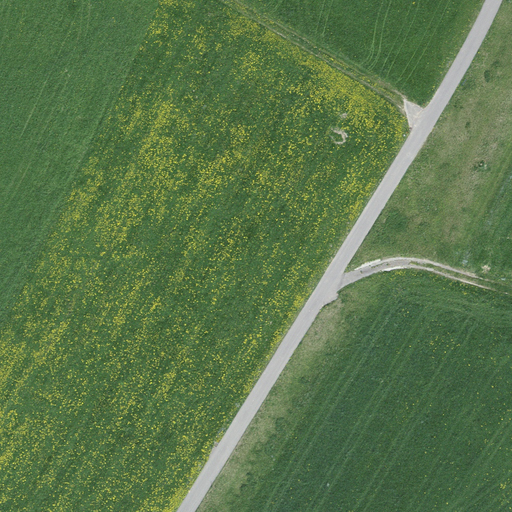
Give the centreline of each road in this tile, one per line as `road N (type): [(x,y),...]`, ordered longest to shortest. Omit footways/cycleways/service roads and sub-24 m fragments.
road 1 (track): [(184,511),(444,95),(494,0)]
road 2 (track): [(326,285),(400,261),(486,284)]
